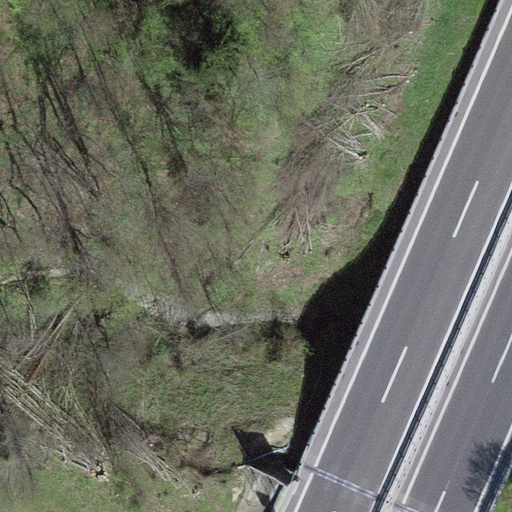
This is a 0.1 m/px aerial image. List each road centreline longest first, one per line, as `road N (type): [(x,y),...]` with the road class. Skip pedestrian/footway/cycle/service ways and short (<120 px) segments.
road 1 (motorway): [(511,101),(335,511)]
road 2 (motorway): [(437,511),(511,337)]
